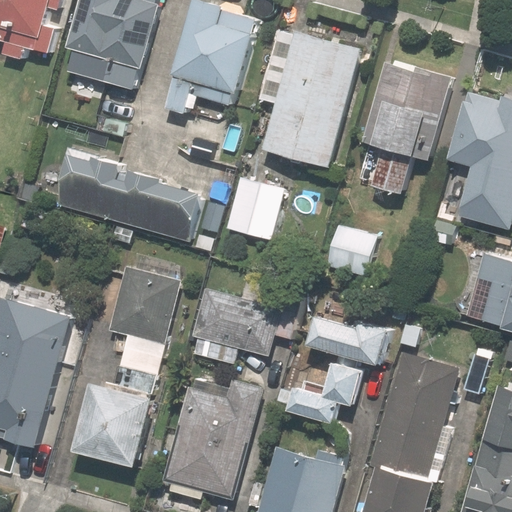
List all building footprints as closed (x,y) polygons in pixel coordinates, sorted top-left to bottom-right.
[(0,0),(0,32),(17,37),(13,54),(22,55),(22,56),(33,57),(36,45),(57,50),(63,24),(58,23),(62,3),(76,7),(77,0),(0,0)] [(150,66),(154,67),(172,0),(93,0),(81,45),(118,55),(112,78),(144,87),(150,66)] [(247,103),(270,18),(205,0),(176,106),(196,111),(202,91),(247,103)] [(374,47),(305,28),(304,32),(290,28),(270,100),(289,105),(277,147),(341,165),(374,47)] [(439,134),(450,137),(464,75),(399,57),(377,136),(394,141),(382,183),(417,192),(427,156),(433,158),(439,134)] [(511,98),(481,90),(463,158),(485,164),(479,187),(511,195),(511,98)] [(177,170),(109,154),(109,157),(80,150),(66,208),(202,241),(214,192),(174,181),(177,170)] [(279,239),(292,187),(249,176),(236,228),(279,239)] [(387,234),(348,222),(335,264),(375,275),(387,234)] [(0,259),(8,226),(0,224),(0,259)] [(511,254),(498,250),(491,277),(503,281),(492,318),(511,323),(511,254)] [(118,330),(136,334),(128,368),(166,376),(188,277),(133,265),(118,330)] [(219,272),(203,355),(244,363),(248,347),(280,353),(293,286),(219,272)] [(0,434),(48,448),(85,317),(13,297),(0,340),(0,434)] [(396,359),(402,330),(403,326),(372,320),(371,324),(326,314),(320,343),(396,359)] [(502,350),(485,346),(476,377),(493,382),(502,350)] [(461,427),(453,425),(469,368),(414,352),(383,461),(391,463),(376,511),(438,511),(448,481),(446,481),(461,427)] [(349,360),(340,386),(317,378),(314,386),(310,384),(302,406),(349,421),(356,400),(367,403),(377,368),(349,360)] [(212,496),(215,488),(238,495),(269,387),(237,378),(235,386),(201,376),(173,476),(183,479),(181,487),(212,496)] [(149,465),(168,397),(108,379),(88,448),(149,465)] [(511,511),(511,381),(509,381),(471,511),(511,511)] [(291,445),(272,511),(341,511),(356,464),(291,445)]
